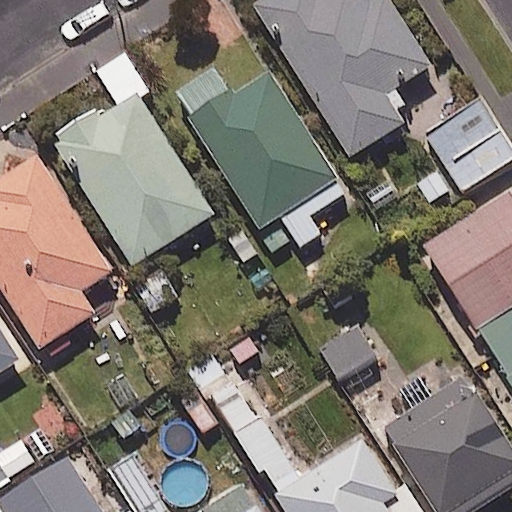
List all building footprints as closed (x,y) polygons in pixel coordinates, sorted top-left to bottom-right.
[(331,0),(325,4),(322,0),(288,0),(262,17),(356,167),(416,129),(397,99),(436,74),(392,3),(378,12),(369,0),(331,0)] [(146,106),(158,98),(133,58),(103,77),(128,117),(146,106)] [(239,106),(221,78),(180,104),(266,239),(287,226),(304,254),(326,240),(315,223),(352,200),(277,82),(239,106)] [(128,117),(108,129),(104,121),(61,148),(139,274),(219,225),(146,106),(128,117)] [(511,170),(511,144),(487,107),(429,144),(466,201),(511,170)] [(118,282),(45,167),(0,195),(0,284),(47,359),(102,324),(88,301),(118,282)] [(439,172),(412,191),(431,217),(458,197),(439,172)] [(389,177),(363,197),(381,222),(408,203),(389,177)] [(485,338),(511,321),(511,204),(432,255),(485,338)] [(511,321),(485,338),(511,380),(511,321)] [(0,386),(27,369),(0,326),(0,386)] [(322,351),(339,381),(347,376),(353,386),(375,373),(370,363),(378,358),(360,328),(322,351)] [(272,354),(260,362),(286,397),(312,377),(286,343),(272,354)] [(421,511),(409,492),(400,498),(370,450),(308,489),(267,423),(262,426),(223,363),(197,379),(278,508),(284,504),(288,511),(421,511)] [(439,406),(424,383),(405,395),(420,417),(390,437),(439,511),(488,511),(511,496),(511,447),(471,385),(439,406)] [(0,495),(40,467),(24,444),(0,460),(0,495)] [(169,511),(138,463),(114,478),(135,511),(169,511)] [(104,511),(76,467),(3,511),(104,511)] [(216,511),(261,511),(249,492),(216,511)]
